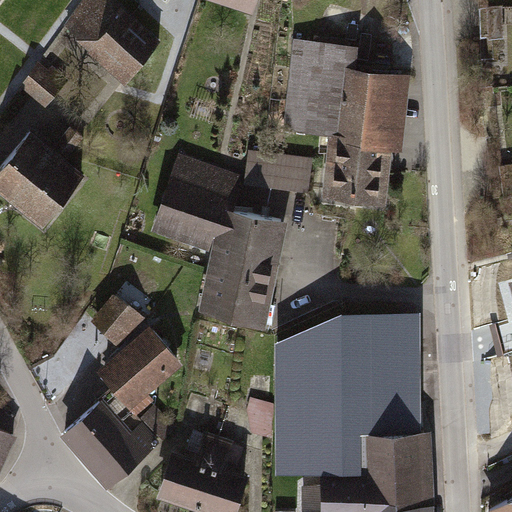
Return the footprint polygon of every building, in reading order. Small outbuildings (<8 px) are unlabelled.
[(129,16),(111,0),(82,0),(60,27),(120,79),(155,38),(129,16)] [(254,0),(226,0),(251,8),(254,0)] [(360,42),(289,35),(279,128),(330,133),(324,193),(386,199),(391,149),(401,150),(409,69),(358,64),(360,42)] [(60,81),(37,61),(19,82),(43,102),(60,81)] [(80,165),(32,126),(0,164),(0,192),(34,221),(80,165)] [(241,170),(171,154),(152,233),(207,245),(193,307),(261,323),(289,204),(300,206),(311,157),(248,143),(241,170)] [(113,288),(87,313),(113,339),(138,315),(113,288)] [(429,511),(423,427),(403,425),(409,322),(340,317),(337,344),(286,342),(273,476),(321,483),(317,511),(429,511)] [(146,322),(96,364),(130,405),(181,363),(146,322)] [(103,395),(61,431),(106,484),(148,449),(103,395)] [(0,456),(14,426),(0,419),(0,456)] [(233,511),(245,476),(168,451),(154,493),(212,511),(233,511)] [(511,511),(511,495),(481,511),(511,511)]
